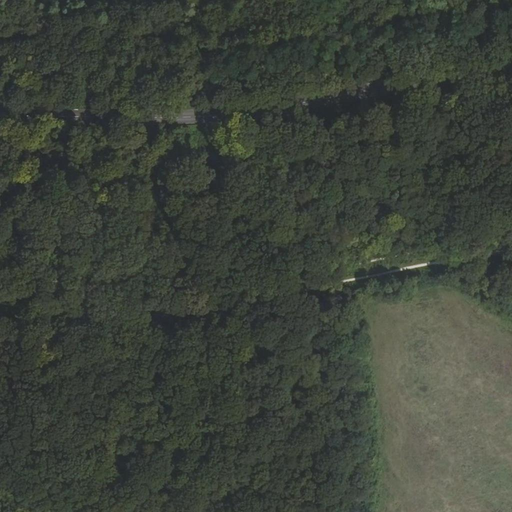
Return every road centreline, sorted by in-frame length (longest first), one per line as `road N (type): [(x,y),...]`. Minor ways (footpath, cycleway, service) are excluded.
road 1 (tertiary): [(0,115),(212,115),(511,74)]
road 2 (track): [(212,115),(367,234),(418,250)]
road 3 (track): [(211,113),(304,276)]
